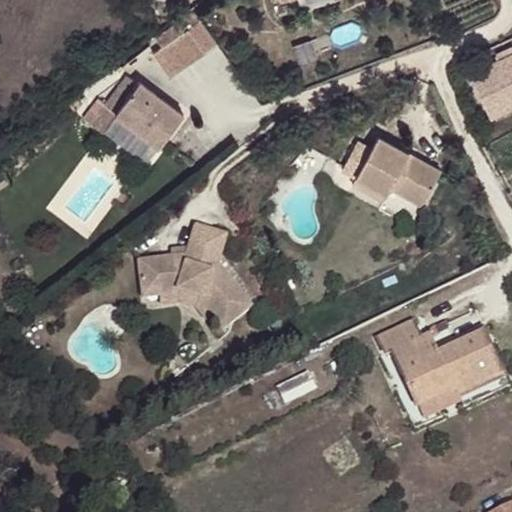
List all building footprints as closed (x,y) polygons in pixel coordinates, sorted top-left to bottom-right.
[(201,18),(191,25),(208,48),(218,40),(201,18)] [(208,48),(191,25),(156,51),(172,74),(208,48)] [(511,36),(466,58),(473,72),(511,53),(511,36)] [(511,53),(473,72),(494,118),(511,109),(511,53)] [(140,83),(129,74),(99,112),(93,108),(86,116),(105,131),(119,113),(163,146),(187,113),(142,80),(140,83)] [(365,174),(396,190),(400,182),(436,199),(452,164),(387,133),(381,146),(365,138),(349,167),(365,174)] [(392,196),(396,190),(365,174),(362,181),(392,196)] [(163,288),(164,295),(182,294),(181,291),(205,299),(204,303),(215,318),(219,316),(231,329),(257,306),(222,262),(231,234),(199,223),(192,247),(190,254),(178,255),(147,259),(142,260),(145,289),(163,288)] [(177,249),(178,255),(190,254),(192,247),(177,249)] [(146,297),(164,295),(163,288),(145,289),(145,292),(146,297)] [(182,294),(164,295),(165,305),(184,302),(200,306),(211,321),(215,318),(204,303),(205,299),(181,291),(182,294)] [(397,352),(402,366),(417,358),(412,345),(419,342),(411,324),(380,340),(385,356),(393,354),(397,352)] [(397,367),(417,410),(453,393),(456,397),(498,379),(480,337),(436,356),(434,352),(417,358),(402,366),(397,367)] [(412,345),(417,358),(434,352),(429,339),(419,342),(412,345)] [(393,354),(397,367),(402,366),(397,352),(393,354)] [(453,393),(417,410),(422,421),(459,405),(456,397),(453,393)] [(511,495),(483,509),(484,511),(494,511),(511,503),(511,495)] [(511,511),(511,503),(494,511),(511,511)]
